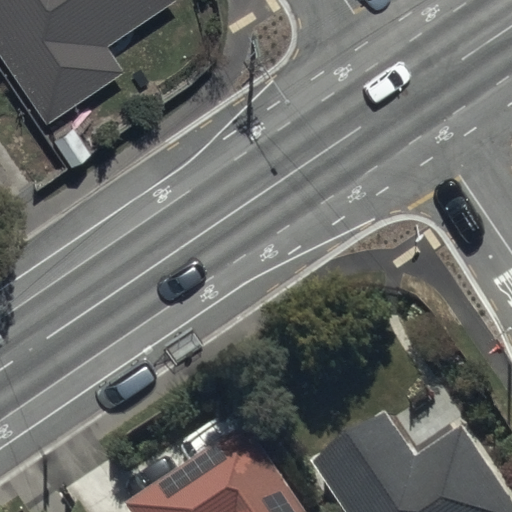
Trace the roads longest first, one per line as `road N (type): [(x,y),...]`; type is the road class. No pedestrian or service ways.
road 1 (secondary): [(0,367),(407,91)]
road 2 (residential): [(407,91),(511,246)]
road 3 (secondary): [(407,91),(511,21)]
